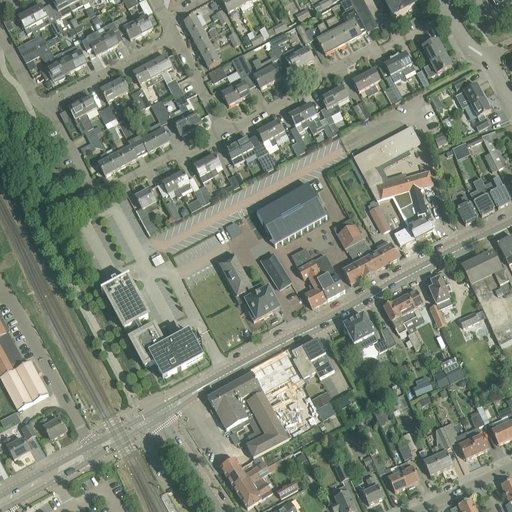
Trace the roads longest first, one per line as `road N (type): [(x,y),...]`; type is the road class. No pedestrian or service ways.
road 1 (secondary): [(209,383),(511,225)]
road 2 (residential): [(223,131),(450,23)]
road 3 (unclassified): [(89,446),(0,288)]
road 4 (residential): [(93,189),(223,131)]
road 5 (residential): [(49,103),(173,35)]
